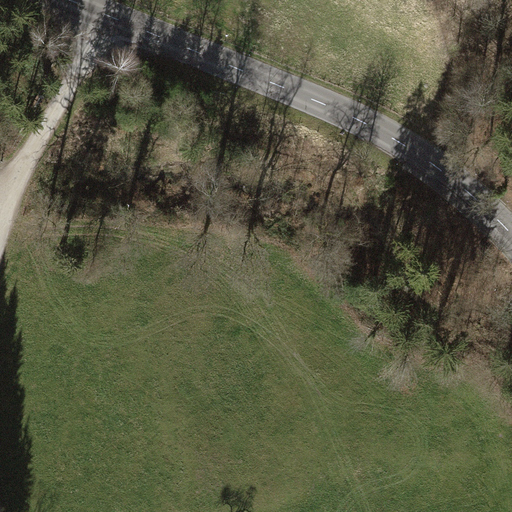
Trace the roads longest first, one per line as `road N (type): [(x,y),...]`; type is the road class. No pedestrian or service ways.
road 1 (tertiary): [(511,234),(412,149),(358,119),(71,0)]
road 2 (track): [(105,13),(15,183),(0,232)]
